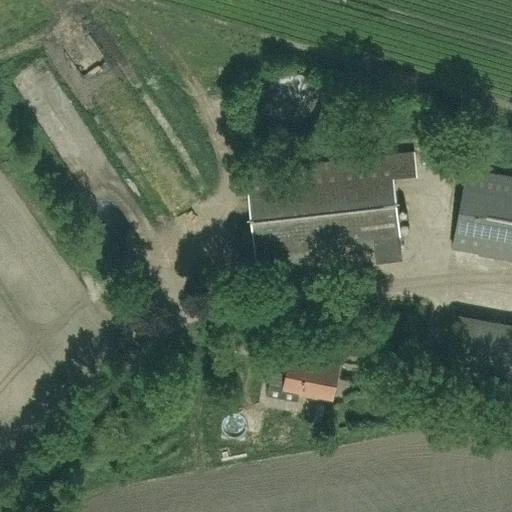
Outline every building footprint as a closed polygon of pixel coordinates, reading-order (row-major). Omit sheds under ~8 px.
[(277,71),(272,74),(267,78),(263,83),(260,89),(258,95),(257,101),(258,107),(260,114),(263,119),(267,124),(272,128),(277,131),(283,133),(290,133),(296,133),(302,131),(308,128),(313,124),(317,119),(319,113),(321,107),(322,101),(321,95),(319,89),(316,83),(312,78),(308,74),(302,71),(296,69),(290,69),(283,69),(277,71)] [(402,243),(394,174),(418,172),(415,151),(247,170),(257,260),(375,246),(377,261),(403,258),(402,243)] [(511,175),(467,168),(453,247),(479,252),(479,254),(511,260),(511,175)] [(511,349),(511,322),(483,319),(480,346),(511,349)] [(234,351),(255,348),(253,327),(232,329),(234,351)] [(298,399),(300,389),(302,390),(302,393),(317,395),(317,393),(333,396),(340,359),(292,350),(287,372),(273,369),(268,394),(298,399)]
